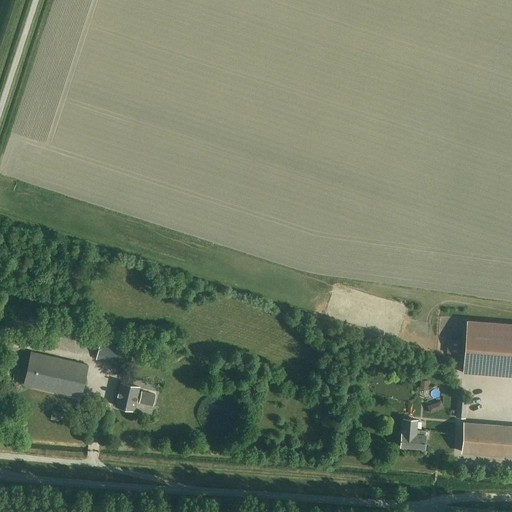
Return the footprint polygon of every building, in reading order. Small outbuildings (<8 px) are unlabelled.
[(511,323),(466,319),(462,372),(511,376),(511,323)] [(447,339),(446,353),(459,354),(460,340),(447,339)] [(123,365),(124,361),(127,348),(99,341),(96,354),(113,358),(112,362),(123,365)] [(87,364),(31,351),(23,383),(79,396),(87,364)] [(432,380),(433,389),(441,389),(440,380),(432,380)] [(141,392),(141,393),(137,392),(138,387),(120,383),(115,404),(133,408),(135,400),(139,401),(139,403),(151,405),(154,395),(141,392)] [(465,418),(467,398),(457,397),(455,417),(465,418)] [(61,413),(52,411),(50,419),(59,422),(61,413)] [(423,448),(425,430),(416,429),(417,419),(402,418),(400,446),(423,448)] [(511,426),(464,423),(462,451),(511,455),(511,426)]
